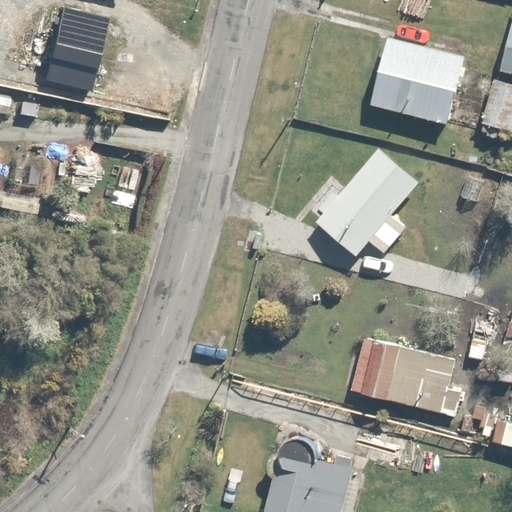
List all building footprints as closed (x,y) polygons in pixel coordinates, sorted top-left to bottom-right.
[(112,11),(63,1),(47,80),(96,90),(112,11)] [(511,32),(501,74),(511,76),(511,32)] [(474,58),(390,40),(375,108),(459,126),(474,58)] [(511,84),(496,79),(481,131),(511,139),(511,84)] [(0,90),(0,115),(10,118),(16,94),(0,90)] [(428,183),(385,148),(323,225),(365,258),(377,243),(389,253),(405,234),(394,225),(428,183)] [(41,205),(0,195),(0,219),(36,227),(41,205)] [(459,361),(366,337),(351,394),(458,423),(469,382),(454,378),(459,361)] [(381,423),(380,425),(364,462),(401,477),(417,438),(381,423)] [(281,452),(267,511),(345,511),(355,469),(281,452)] [(511,492),(495,490),(490,511),(511,511),(511,510),(511,492)]
